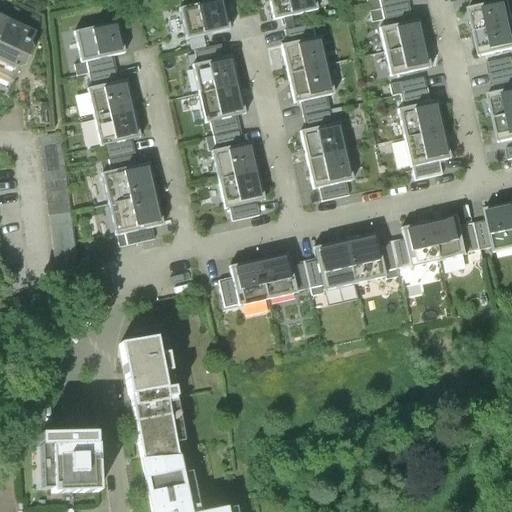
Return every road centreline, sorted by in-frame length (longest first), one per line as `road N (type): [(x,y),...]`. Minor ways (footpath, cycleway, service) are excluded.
road 1 (residential): [(188,249),(143,50)]
road 2 (residential): [(480,185),(293,227)]
road 3 (residential): [(293,227),(252,40)]
road 4 (residential): [(480,185),(438,0)]
road 5 (residential): [(0,143),(26,144),(41,280)]
